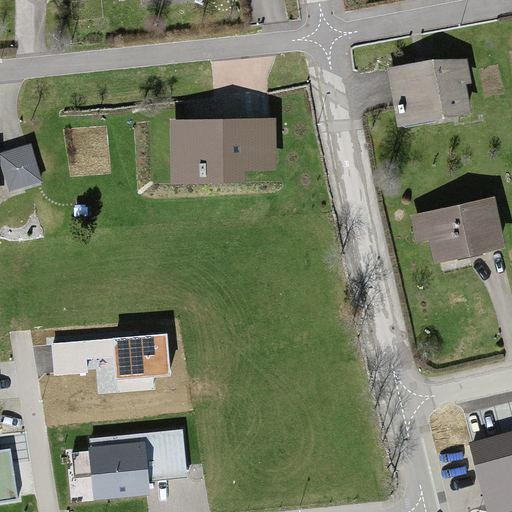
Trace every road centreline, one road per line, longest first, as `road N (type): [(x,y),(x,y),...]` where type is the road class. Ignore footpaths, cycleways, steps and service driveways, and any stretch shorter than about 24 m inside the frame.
road 1 (residential): [(324,36),(403,397)]
road 2 (residential): [(0,69),(324,36)]
road 3 (residential): [(324,36),(510,0)]
road 4 (residential): [(20,333),(49,511)]
